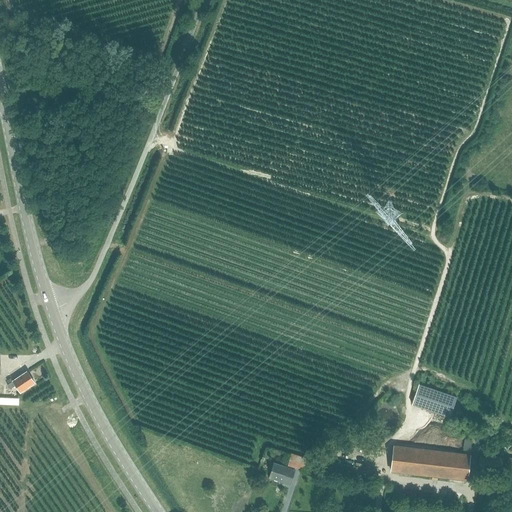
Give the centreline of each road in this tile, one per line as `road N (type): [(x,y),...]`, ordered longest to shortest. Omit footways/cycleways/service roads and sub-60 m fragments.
road 1 (unclassified): [(48,300),(89,282),(203,0)]
road 2 (tertiary): [(158,511),(86,397),(48,300)]
road 3 (tertiary): [(48,300),(0,79)]
